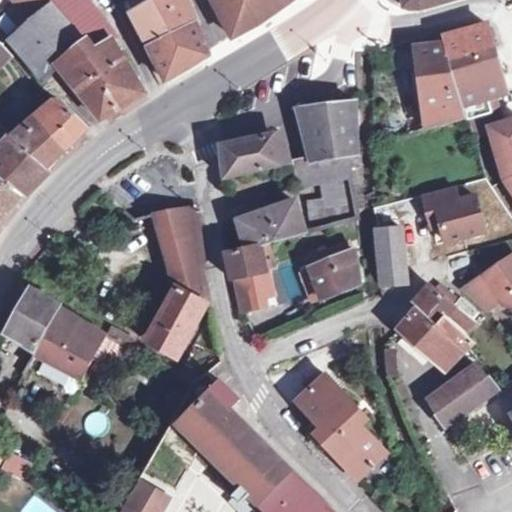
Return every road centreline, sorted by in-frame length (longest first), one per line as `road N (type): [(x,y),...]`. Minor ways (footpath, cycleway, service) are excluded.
road 1 (residential): [(176,103),(202,157),(227,312),(271,418),(364,511)]
road 2 (secondary): [(0,278),(49,209),(106,151),(176,103)]
road 3 (residential): [(484,0),(396,29),(367,25),(341,1)]
road 4 (secondary): [(231,72),(341,1)]
